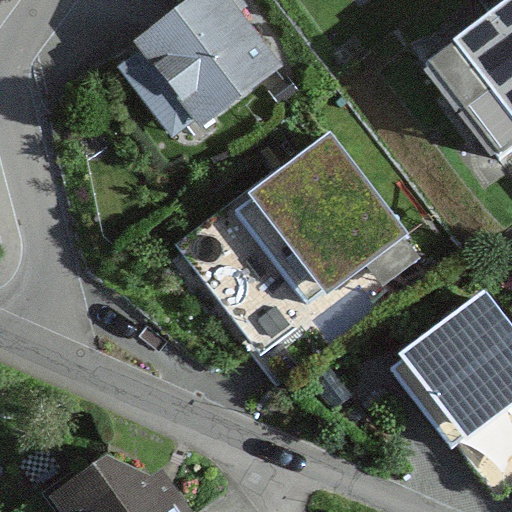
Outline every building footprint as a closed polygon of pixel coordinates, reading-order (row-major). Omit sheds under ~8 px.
[(298,72),(235,0),(211,0),(128,72),(202,156),(298,72)] [(511,19),(451,66),(511,144),(511,19)] [(417,226),(336,127),(251,196),(331,295),(417,226)] [(511,326),(495,305),(396,380),(453,455),(477,436),(511,482),(511,326)] [(111,464),(59,502),(66,511),(195,511),(176,485),(111,464)]
